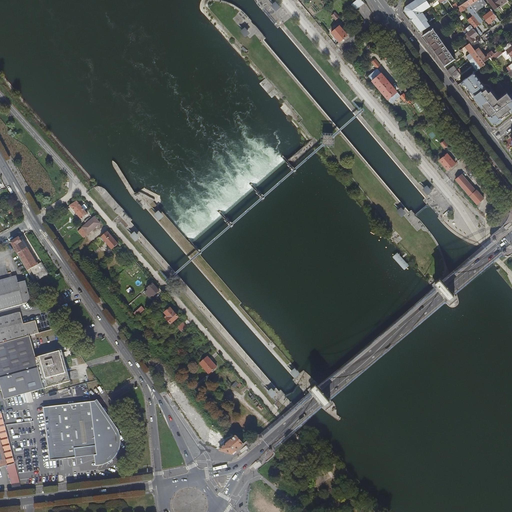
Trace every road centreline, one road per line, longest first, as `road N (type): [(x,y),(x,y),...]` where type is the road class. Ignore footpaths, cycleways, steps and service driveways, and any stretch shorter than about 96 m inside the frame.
road 1 (secondary): [(511,237),(259,451)]
road 2 (secondary): [(384,11),(401,51),(511,193)]
road 3 (secondary): [(34,221),(146,383)]
road 4 (secondary): [(490,140),(384,11)]
road 5 (secondary): [(159,484),(28,500)]
